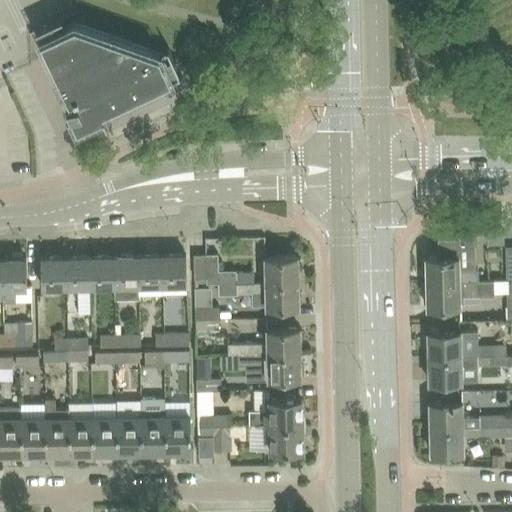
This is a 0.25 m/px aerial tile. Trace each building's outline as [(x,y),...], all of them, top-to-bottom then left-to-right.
[(75,11),(37,28),(72,102),(67,104),(71,113),(72,113),(78,125),(83,123),(84,123),(92,119),(104,113),(107,119),(108,119),(103,110),(180,73),(171,53),(168,47),(167,47),(169,52),(171,56),(163,60),(159,53),(74,23),(57,31),(53,22),(75,12),(75,11)] [(478,268),(465,268),(460,268),(459,243),(475,243),(477,243),(477,230),(457,231),(458,238),(439,238),(440,255),(427,256),(427,259),(424,260),(424,268),(427,268),(427,280),(478,279),(478,268)] [(219,253),(207,254),(207,277),(207,282),(220,281),(219,253)] [(27,258),(23,258),(23,254),(13,254),(13,258),(3,259),(4,287),(3,287),(4,300),(17,299),(17,286),(27,285),(27,258)] [(187,254),(163,255),(163,282),(188,282),(187,254)] [(207,277),(207,254),(194,254),(195,278),(207,277)] [(266,274),(266,280),(298,279),(298,267),(300,267),(300,258),(298,258),(298,254),(265,255),(266,274)] [(163,255),(139,256),(139,283),(163,282),(163,255)] [(90,257),(91,284),(116,283),(115,256),(90,257)] [(139,283),(139,256),(115,256),(116,283),(116,295),(128,295),(128,283),(139,283)] [(67,284),(66,257),(42,258),(42,285),(67,284)] [(91,284),(90,257),(66,257),(67,284),(91,284)] [(237,272),(237,281),(254,281),(254,280),(254,271),(237,272)] [(495,278),(478,279),(427,280),(428,292),(425,292),(425,301),(428,301),(428,306),(461,305),(461,302),(465,302),(464,294),(496,293),(495,278)] [(299,292),(298,279),(266,280),(254,280),(254,281),(237,281),(237,291),(266,290),(266,305),(299,304),(299,300),(301,300),(301,292),(299,292)] [(220,306),(196,306),(196,318),(220,318),(220,306)] [(221,330),(220,318),(196,318),(196,330),(221,330)] [(19,319),(19,333),(16,333),(16,344),(33,344),(32,319),(19,319)] [(267,342),(229,343),(229,353),(239,352),(300,351),(300,338),(302,338),(302,330),(300,330),(300,327),(267,327),(267,342)] [(478,335),(472,330),(429,331),(429,334),(426,334),(426,343),(429,343),(429,355),(462,355),(462,354),(478,354),(478,343),(478,335)] [(189,331),(173,332),(173,342),(190,342),(189,331)] [(173,332),(157,332),(157,343),(173,342),(173,332)] [(16,344),(16,333),(0,334),(1,344),(16,344)] [(117,333),(116,333),(101,334),(101,345),(117,344),(117,333)] [(140,333),(117,333),(117,344),(140,344),(140,333)] [(88,335),(67,336),(67,348),(89,347),(88,335)] [(67,348),(67,336),(56,336),(56,341),(56,348),(67,348)] [(478,343),(478,354),(495,354),(495,353),(495,343),(478,343)] [(67,348),(67,359),(89,359),(89,347),(67,348)] [(56,348),(44,348),(44,360),(67,359),(67,348),(56,348)] [(167,360),(167,348),(145,349),(145,360),(164,360),(167,360)] [(189,360),(189,348),(167,348),(167,360),(189,360)] [(118,361),(118,349),(95,350),(96,361),(118,361)] [(140,349),(118,349),(118,361),(140,360),(140,349)] [(300,351),(239,352),(239,362),(247,362),(248,377),(301,376),(301,372),(303,372),(303,363),(301,363),(300,351)] [(0,365),(13,365),(13,353),(0,353),(0,365)] [(40,365),(40,353),(17,353),(17,365),(40,365)] [(463,378),(462,363),(509,363),(509,353),(495,353),(495,354),(478,354),(462,354),(462,355),(429,355),(430,367),(427,368),(427,376),(430,376),(430,379),(463,378)] [(222,377),(198,377),(198,389),(222,389),(222,377)] [(266,408),(250,408),(250,422),(266,421),(302,421),(302,396),(295,397),(295,395),(285,395),(286,397),(270,397),(266,397),(266,408)] [(47,451),(71,451),(70,416),(70,407),(56,407),(56,396),(47,396),(47,416),(47,451)] [(166,450),(166,415),(165,397),(141,398),(142,415),(142,450),(166,450)] [(464,425),(463,400),(430,401),(430,405),(428,405),(428,413),(430,413),(431,426),(464,425)] [(0,451),(23,452),(22,416),(22,404),(0,404),(0,451)] [(230,412),(201,413),(201,432),(213,432),(213,423),(230,422),(230,412)] [(511,433),(511,413),(496,414),(496,424),(480,425),(480,434),(511,433)] [(191,449),(190,414),(166,415),(166,450),(191,449)] [(496,424),(496,414),(480,415),(479,415),(480,425),(496,424)] [(118,450),(118,415),(94,416),(94,451),(118,450)] [(142,450),(142,415),(118,415),(118,450),(142,450)] [(23,452),(47,451),(47,416),(22,416),(23,452)] [(94,451),(94,416),(70,416),(71,451),(94,451)] [(303,447),(302,421),(266,421),(267,447),(286,447),(286,449),(296,449),(296,447),(303,447)] [(231,451),(230,422),(213,423),(213,432),(214,451),(231,451)] [(464,435),(464,425),(431,426),(431,438),(428,438),(429,447),(431,446),(431,451),(464,450),(464,435)]
